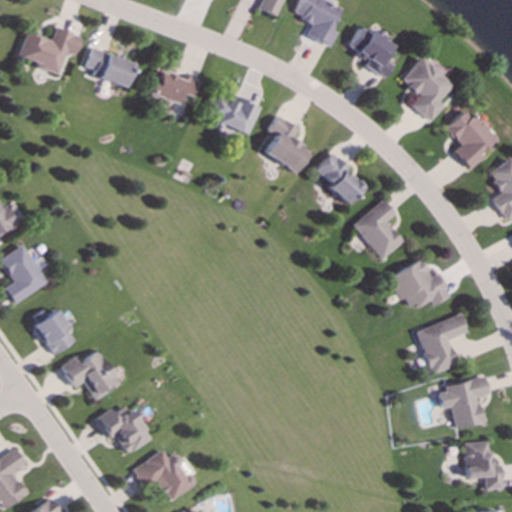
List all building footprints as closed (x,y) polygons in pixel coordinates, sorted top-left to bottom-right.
[(272,17),(279,0),(257,0),(254,9),(272,17)] [(328,30),(337,7),(320,0),(296,0),(290,16),(306,22),(300,36),(326,48),(333,32),(328,30)] [(389,45),(357,26),(344,48),(365,60),(361,67),(382,79),(390,65),(380,60),(389,45)] [(15,59),(57,73),(64,53),(72,56),(79,37),(53,28),(49,41),(23,33),(15,59)] [(132,64),(87,48),(80,67),(92,71),(90,76),(123,88),(132,64)] [(408,106),(427,122),(441,106),(436,102),(450,85),(418,58),(398,81),(416,96),(408,106)] [(146,95),(159,99),(158,102),(174,107),(178,93),(192,97),(197,81),(182,76),(181,77),(154,69),(146,95)] [(244,137),(257,107),(235,97),(232,103),(212,94),(201,118),(244,137)] [(466,109),(442,128),(457,146),(451,151),(467,170),(480,159),(476,154),(492,141),(466,109)] [(262,154),(295,174),(308,151),(289,140),(296,129),(274,116),(265,132),(272,136),(262,154)] [(345,205),(363,186),(329,154),(313,170),(329,185),(326,187),(345,205)] [(486,173),(498,193),(489,199),(502,221),(511,215),(511,161),(510,158),(486,173)] [(379,260),(401,243),(384,222),(393,215),(381,200),(351,224),(379,260)] [(0,232),(15,225),(6,206),(0,209),(0,232)] [(0,258),(0,264),(12,282),(2,289),(13,304),(45,283),(20,245),(0,258)] [(448,298),(437,273),(429,277),(421,260),(385,277),(397,301),(403,298),(408,310),(428,301),(430,306),(448,298)] [(32,324),(51,356),(73,342),(55,311),(32,324)] [(414,331),(429,375),(454,366),(445,340),(465,333),(459,315),(414,331)] [(76,355),(58,367),(72,388),(81,383),(92,401),(118,385),(95,350),(79,361),(76,355)] [(481,423),(475,397),(486,395),(482,377),(442,386),(444,392),(436,393),(440,410),(448,408),(453,429),(481,423)] [(125,405),(112,413),(109,409),(94,418),(107,440),(112,436),(124,455),(148,440),(125,405)] [(462,443),(463,479),(482,477),(483,490),(499,489),(498,465),(488,466),(487,442),(462,443)] [(0,458),(0,509),(24,495),(10,472),(23,465),(14,450),(0,458)] [(166,502),(193,484),(187,474),(183,477),(176,466),(179,463),(173,454),(165,459),(159,451),(130,470),(141,488),(152,481),(166,502)] [(27,511),(56,511),(48,499),(27,511)]
